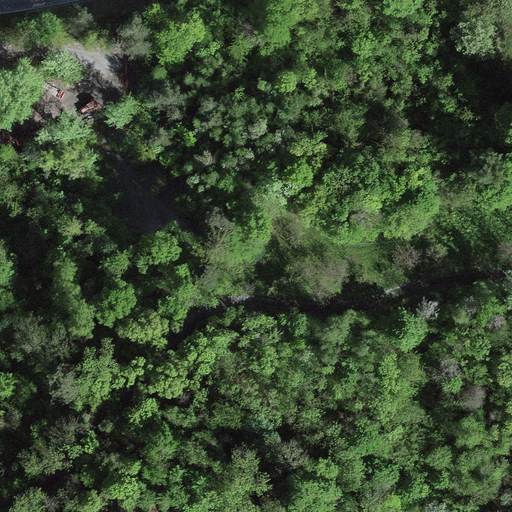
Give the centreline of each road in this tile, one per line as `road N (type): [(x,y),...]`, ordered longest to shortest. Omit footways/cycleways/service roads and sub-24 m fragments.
road 1 (track): [(0,490),(25,489),(60,469),(120,386),(201,306),(412,291),(511,269)]
road 2 (track): [(0,40),(118,52),(251,106)]
